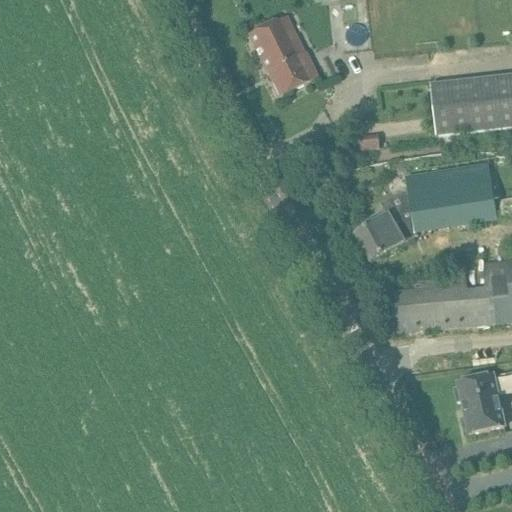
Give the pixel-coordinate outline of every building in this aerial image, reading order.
[(267,28),(249,37),(280,99),(317,81),(304,56),(303,57),(284,20),(267,28)] [(511,77),(430,87),(436,140),(511,131),(511,77)] [(359,140),(360,142),(361,152),(362,155),(380,152),(378,137),(359,140)] [(509,159),(408,175),(410,191),(416,236),(497,224),(491,182),(511,179),(509,159)] [(362,234),(354,239),(362,253),(359,256),(365,267),(370,266),(387,256),(419,239),(416,236),(410,191),(398,197),(381,207),(384,213),(359,228),(362,234)] [(395,289),(375,291),(379,337),(511,325),(511,254),(505,255),(505,259),(505,265),(482,266),(483,279),(485,291),(467,293),(466,282),(444,284),(395,289)] [(459,391),(454,392),(457,406),(462,405),(470,437),(495,432),(505,430),(502,416),(504,416),(501,402),(499,402),(495,385),(494,381),(494,379),(471,384),(465,385),(458,386),(459,389),(459,391)]
